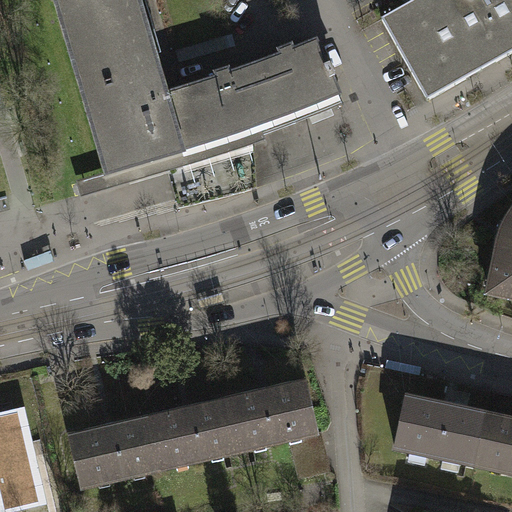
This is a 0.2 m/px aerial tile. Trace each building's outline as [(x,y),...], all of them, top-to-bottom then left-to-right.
[(51,0),(103,174),(160,157),(162,164),(203,152),(248,138),(337,104),(326,79),(334,78),(328,65),(322,68),(312,44),(291,52),(288,46),(274,51),(277,58),(227,75),(225,69),(210,74),(212,80),(160,97),(132,0),(51,0)] [(410,0),(377,19),(423,101),(511,51),(511,6),(508,0),(410,0)] [(174,50),(171,51),(175,63),(231,47),(228,34),(174,50)] [(485,294),(511,299),(511,212),(502,232),(485,294)] [(227,403),(238,451),(290,439),(317,433),(306,385),(227,403)] [(396,448),(476,465),(486,416),(407,399),(396,448)] [(227,403),(150,421),(161,469),(238,451),(227,403)] [(0,511),(4,511),(40,504),(29,457),(18,412),(0,416),(0,511)] [(511,421),(486,416),(476,465),(511,472),(511,421)] [(81,487),(161,469),(150,421),(70,439),(81,487)] [(326,472),(317,433),(290,439),(299,478),(326,472)]
